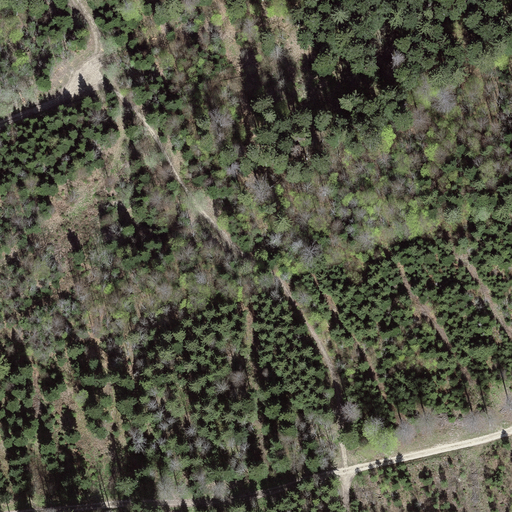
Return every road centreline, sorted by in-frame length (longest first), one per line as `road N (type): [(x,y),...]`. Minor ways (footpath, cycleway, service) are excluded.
road 1 (track): [(0,122),(80,91),(119,96),(137,110),(190,202),(274,276),(326,356),(349,470),(343,511)]
road 2 (track): [(42,511),(252,496),(511,429)]
